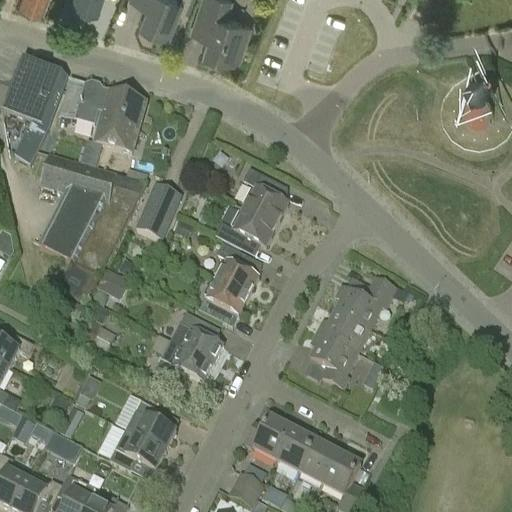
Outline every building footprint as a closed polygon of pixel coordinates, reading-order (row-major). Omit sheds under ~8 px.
[(15,0),(15,2),(41,12),(45,0),(15,0)] [(68,0),(66,5),(76,8),(77,11),(94,17),(99,0),(68,0)] [(129,0),(129,1),(145,8),(137,26),(167,38),(182,2),(177,0),(129,0)] [(202,53),(236,64),(248,27),(224,20),(230,1),(225,0),(202,0),(195,23),(210,28),(202,53)] [(29,171),(47,135),(67,83),(24,67),(5,119),(32,129),(15,164),(29,171)] [(120,116),(124,101),(101,95),(99,90),(91,88),(86,90),(70,86),(61,122),(77,126),(77,125),(94,130),(95,124),(101,126),(95,147),(104,150),(110,129),(112,129),(116,115),(120,116)] [(146,107),(124,101),(120,116),(116,115),(112,129),(110,129),(104,150),(132,158),(146,107)] [(493,110),(488,104),(485,103),(483,102),(478,101),(476,102),(473,103),(471,104),(469,105),(468,107),(467,108),(464,112),(464,117),(463,118),(466,125),(467,127),(473,132),(474,132),(479,133),(482,133),(485,132),(489,130),(490,128),(491,127),(494,121),(495,115),(493,110)] [(66,198),(39,252),(71,268),(57,296),(86,310),(99,283),(99,282),(140,200),(146,188),(126,183),(118,180),(105,177),(111,158),(102,155),(97,174),(49,161),(43,181),(41,191),(66,198)] [(250,192),(243,207),(247,209),(245,213),(278,230),(289,209),(287,208),(269,198),(275,187),(250,174),(243,186),(255,193),(254,194),(250,192)] [(140,234),(164,244),(180,206),(156,196),(140,234)] [(221,227),(214,241),(239,255),(247,241),(261,249),(266,251),(278,230),(245,213),(242,217),(238,215),(231,230),(234,232),(233,234),(221,227)] [(222,266),(214,281),(218,283),(217,285),(250,301),(260,282),(259,282),(258,281),(239,271),(245,260),(223,248),(216,260),(227,266),(226,268),(222,266)] [(107,275),(98,294),(109,300),(119,281),(107,275)] [(397,292),(374,281),(369,292),(391,304),(397,292)] [(205,304),(199,316),(221,326),(227,316),(237,321),(239,322),(250,301),(217,285),(215,289),(211,286),(204,300),(208,302),(207,305),(205,304)] [(342,302),(334,316),(370,335),(382,312),(385,314),(391,304),(369,292),(364,301),(347,292),(342,290),(337,299),(342,302)] [(78,328),(85,314),(63,303),(56,317),(78,328)] [(321,328),(317,336),(358,358),(370,335),(334,316),(327,331),(321,328)] [(186,317),(171,346),(214,369),(224,351),(214,346),(201,339),(207,328),(199,325),(186,317)] [(318,348),(310,363),(313,365),(327,372),(321,383),(344,395),(350,383),(346,381),(358,358),(317,336),(313,345),(318,348)] [(14,339),(9,349),(0,344),(0,370),(11,376),(21,356),(30,360),(35,350),(14,339)] [(163,361),(156,375),(177,387),(182,377),(189,380),(204,388),(214,369),(171,346),(170,347),(163,361)] [(11,376),(0,370),(0,408),(3,410),(8,399),(0,395),(11,376)] [(141,407),(126,436),(168,457),(178,437),(173,435),(159,427),(164,418),(141,407)] [(54,437),(69,443),(80,414),(65,408),(54,437)] [(10,440),(23,448),(34,427),(21,420),(10,440)] [(269,424),(264,433),(255,428),(244,450),(253,455),(254,454),(277,466),(293,436),(269,424)] [(110,466),(131,477),(136,466),(155,476),(157,477),(168,457),(126,436),(125,438),(110,466)] [(316,448),(293,436),(277,466),(300,478),(316,448)] [(49,437),(42,454),(72,468),(80,451),(49,437)] [(338,459),(316,448),(300,478),(323,490),(338,459)] [(338,459),(323,490),(344,501),(338,511),(353,511),(362,495),(352,489),(361,471),(338,459)] [(3,460),(0,465),(0,485),(2,487),(0,490),(0,509),(4,511),(14,511),(32,479),(11,469),(13,465),(3,460)] [(234,489),(259,502),(265,491),(240,478),(234,489)] [(32,479),(14,511),(38,511),(41,507),(50,511),(51,511),(57,501),(62,491),(52,485),(50,489),(32,479)] [(62,491),(57,501),(58,502),(69,507),(66,511),(91,511),(95,506),(93,506),(98,496),(79,485),(69,481),(68,480),(62,491)] [(138,488),(150,495),(153,489),(149,487),(140,483),(138,488)] [(253,511),(259,502),(234,489),(228,501),(249,511),(253,511)]
